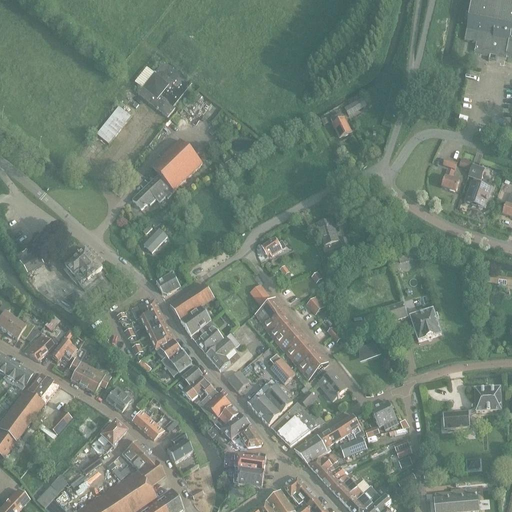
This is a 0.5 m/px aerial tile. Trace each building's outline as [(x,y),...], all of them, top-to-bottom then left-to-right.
[(511,0),(472,0),(464,41),(473,43),(473,44),(476,45),(474,55),(490,58),(491,56),(496,56),(497,59),(506,61),(507,57),(511,57),(511,0)] [(138,95),(167,118),(174,109),(173,108),(191,85),(164,63),(138,95)] [(366,106),(363,100),(345,109),(349,116),(366,106)] [(109,144),(131,116),(119,107),(97,134),(109,144)] [(331,120),(334,125),(341,140),(351,134),(344,119),(343,119),(341,115),(331,120)] [(159,176),(133,201),(142,210),(149,203),(152,206),(155,203),(157,200),(159,202),(161,204),(165,200),(166,201),(197,171),(204,165),(181,141),(152,169),(159,176)] [(235,165),(231,158),(224,162),(228,169),(235,165)] [(455,171),(457,164),(445,160),(443,167),(455,171)] [(462,160),(460,168),(469,171),(472,164),(462,160)] [(485,208),(491,190),(480,186),(486,170),(473,166),(469,178),(475,180),(467,202),(485,208)] [(456,193),(459,183),(452,180),(455,173),(448,170),(442,188),(456,193)] [(508,205),(507,204),(503,215),(511,217),(511,194),(511,195),(508,205)] [(164,212),(150,221),(155,229),(169,220),(164,212)] [(324,247),(338,242),(331,221),(317,226),(324,247)] [(152,230),(149,227),(143,233),(146,236),(152,230)] [(144,247),(152,255),(168,239),(160,231),(144,247)] [(344,253),(350,251),(346,240),(340,242),(344,253)] [(263,249),(270,261),(271,264),(282,258),(283,260),(295,253),(288,241),(282,244),(278,246),(275,242),(263,249)] [(87,282),(102,270),(85,250),(65,268),(81,286),(87,281),(87,282)] [(36,252),(19,262),(26,274),(43,264),(36,252)] [(285,268),(280,271),(284,278),(289,274),(285,268)] [(155,285),(162,296),(167,297),(180,289),(190,284),(182,270),(172,275),(155,285)] [(316,271),(310,276),(315,283),(321,278),(316,271)] [(487,284),(499,286),(500,278),(489,276),(487,284)] [(170,309),(174,315),(191,339),(207,327),(212,323),(203,309),(214,301),(204,286),(170,309)] [(250,295),(254,300),(263,292),(260,287),(250,295)] [(257,304),(267,297),(263,292),(254,300),(257,304)] [(267,297),(257,304),(261,309),(271,302),(267,297)] [(317,298),(308,307),(312,311),(321,303),(317,298)] [(260,326),(265,334),(285,317),(280,310),(274,301),(254,317),(260,326)] [(135,323),(140,321),(160,312),(155,302),(131,312),(135,323)] [(321,303),(312,311),(316,316),(325,308),(321,303)] [(418,343),(441,336),(432,311),(413,317),(412,315),(407,316),(403,305),(380,313),(384,327),(410,319),(418,343)] [(0,310),(0,331),(6,336),(15,324),(6,318),(9,313),(2,308),(0,310)] [(160,312),(140,321),(144,329),(163,320),(160,312)] [(285,317),(265,334),(272,342),(292,325),(285,317)] [(51,332),(57,326),(51,320),(45,327),(51,332)] [(163,320),(144,329),(147,337),(167,328),(163,320)] [(15,324),(6,336),(17,343),(20,339),(25,342),(33,330),(26,325),(23,329),(15,324)] [(38,335),(44,328),(41,325),(36,331),(35,332),(38,335)] [(292,325),(272,342),(284,355),(303,339),(292,325)] [(218,336),(213,330),(211,332),(207,327),(191,339),(207,357),(224,342),(218,336)] [(167,328),(147,337),(151,345),(170,336),(167,328)] [(68,343),(74,336),(69,332),(64,339),(68,343)] [(44,337),(27,353),(40,362),(58,347),(47,339),(49,337),(46,335),(44,337)] [(155,354),(156,354),(174,344),(170,336),(151,345),(155,354)] [(224,342),(207,357),(206,357),(220,374),(230,365),(226,360),(240,347),(230,336),(224,342)] [(303,339),(284,355),(296,369),(316,353),(303,339)] [(65,342),(51,359),(58,365),(63,359),(69,364),(77,354),(71,349),(72,348),(65,342)] [(161,363),(162,365),(167,361),(167,360),(172,356),(175,360),(182,354),(174,344),(156,354),(163,362),(161,363)] [(374,344),(356,352),(361,365),(379,358),(374,344)] [(316,353),(296,369),(308,383),(328,366),(316,353)] [(174,380),(179,375),(192,365),(182,354),(175,360),(172,356),(167,360),(167,361),(162,365),(174,380)] [(284,387),(295,377),(276,356),(271,361),(275,367),(271,371),(284,387)] [(0,365),(0,375),(5,379),(13,365),(4,359),(0,365)] [(70,383),(83,389),(91,372),(92,371),(75,362),(69,372),(74,374),(70,383)] [(142,362),(139,365),(149,374),(152,371),(142,362)] [(13,365),(5,379),(14,384),(13,386),(23,370),(13,365)] [(250,366),(242,373),(245,376),(253,369),(250,366)] [(23,370),(13,386),(23,392),(24,390),(32,376),(23,370)] [(184,380),(190,387),(190,388),(201,377),(195,370),(184,380)] [(91,372),(83,389),(95,396),(99,388),(105,390),(110,380),(92,371),(91,372)] [(238,395),(249,385),(240,375),(229,384),(238,395)] [(339,398),(346,392),(332,375),(318,386),(332,403),(337,399),(338,400),(340,398),(339,398)] [(0,426),(0,457),(5,461),(16,446),(58,389),(41,377),(27,395),(25,393),(0,426)] [(182,394),(183,395),(193,403),(199,397),(201,399),(205,394),(208,398),(214,392),(214,391),(201,377),(190,388),(190,387),(182,394)] [(293,405),(277,388),(272,383),(267,387),(248,406),(269,428),(293,405)] [(308,384),(304,387),(305,388),(309,392),(310,393),(313,390),(308,384)] [(305,388),(301,392),(304,396),(309,392),(305,388)] [(116,390),(106,403),(121,415),(131,402),(116,390)] [(468,412),(468,415),(442,417),(443,431),(469,429),(468,417),(476,413),(476,414),(501,413),(500,390),(475,392),(476,409),(468,412)] [(198,408),(214,426),(218,423),(232,408),(219,395),(219,396),(214,392),(208,398),(198,408)] [(306,397),(300,403),(307,410),(317,400),(309,393),(306,397)] [(143,399),(136,408),(140,412),(148,404),(143,399)] [(386,432),(399,425),(397,422),(388,404),(388,403),(381,407),(371,412),(379,430),(383,428),(386,432)] [(310,418),(304,412),(298,405),(271,430),(272,430),(271,430),(272,431),(276,435),(277,434),(278,435),(277,436),(285,443),(285,442),(288,442),(288,444),(286,444),(291,449),(310,434),(320,428),(326,424),(320,419),(318,420),(313,415),(310,418)] [(232,408),(218,423),(220,425),(221,423),(226,427),(240,416),(232,408)] [(132,423),(139,430),(148,420),(140,413),(132,423)] [(57,438),(71,421),(63,414),(48,431),(57,438)] [(239,437),(252,428),(251,426),(240,416),(226,427),(221,432),(232,442),(239,437)] [(352,435),(357,443),(366,437),(361,430),(353,417),(345,422),(353,435),(352,435)] [(148,420),(139,430),(147,436),(155,426),(148,420)] [(175,422),(166,430),(169,433),(178,425),(175,422)] [(339,426),(347,438),(351,445),(357,443),(352,435),(353,435),(345,422),(339,426)] [(116,446),(126,435),(115,424),(97,443),(104,450),(101,452),(106,456),(112,450),(113,451),(117,447),(116,446)] [(155,426),(147,436),(154,442),(164,433),(155,426)] [(339,426),(318,439),(325,451),(329,448),(329,449),(347,438),(339,426)] [(239,437),(248,450),(261,448),(263,444),(252,428),(239,437)] [(378,428),(365,432),(368,439),(380,435),(378,428)] [(407,434),(406,430),(403,430),(389,433),(391,438),(407,434)] [(174,466),(175,466),(175,465),(192,454),(185,443),(187,442),(183,436),(171,443),(175,449),(167,454),(167,453),(166,454),(174,466)] [(296,452),(309,467),(323,458),(328,455),(332,452),(329,449),(329,448),(325,451),(318,439),(296,452)] [(345,459),(367,451),(363,441),(341,449),(345,459)] [(394,447),(396,453),(409,447),(407,442),(394,447)] [(121,456),(130,466),(135,461),(134,459),(143,451),(136,444),(121,456)] [(399,460),(412,455),(409,447),(396,453),(399,460)] [(135,461),(130,466),(138,474),(139,475),(155,464),(154,460),(143,451),(134,459),(135,461)] [(235,457),(235,470),(264,473),(266,460),(239,457),(235,457)] [(309,467),(321,480),(339,469),(336,465),(338,462),(332,457),(327,462),(323,458),(309,467)] [(412,466),(415,464),(414,457),(410,459),(409,458),(398,462),(401,470),(412,466)] [(98,458),(81,471),(86,477),(102,464),(98,458)] [(142,511),(158,502),(157,501),(150,490),(165,479),(155,464),(139,475),(138,474),(82,511),(142,511)] [(321,480),(334,494),(342,487),(339,483),(346,477),(339,469),(321,480)] [(235,470),(234,485),(262,489),(264,473),(235,470)] [(342,487),(334,494),(348,508),(363,495),(349,480),(355,474),(354,472),(346,477),(339,483),(342,487)] [(413,475),(398,484),(401,489),(416,481),(413,475)] [(305,507),(306,507),(308,510),(317,503),(298,480),(285,491),(292,500),(292,499),(299,508),(303,505),(305,507)] [(401,489),(395,493),(400,498),(416,489),(412,483),(416,481),(401,489)] [(45,510),(59,496),(65,489),(58,482),(37,503),(45,510)] [(363,495),(348,508),(350,511),(370,511),(382,501),(371,488),(363,495)] [(436,511),(478,511),(477,490),(470,491),(469,493),(466,493),(466,491),(451,493),(451,495),(434,496),(436,511)] [(201,491),(191,496),(193,501),(203,496),(201,491)] [(158,502),(142,511),(183,511),(172,492),(170,492),(157,501),(158,502)] [(20,511),(28,503),(17,493),(8,503),(0,511),(20,511)] [(293,511),(281,494),(274,499),(283,511),(293,511)] [(382,501),(370,511),(387,511),(386,510),(391,504),(385,498),(382,501)] [(273,511),(283,511),(274,499),(267,504),(273,511)] [(305,507),(298,511),(324,511),(317,503),(308,510),(306,507),(305,507)]
